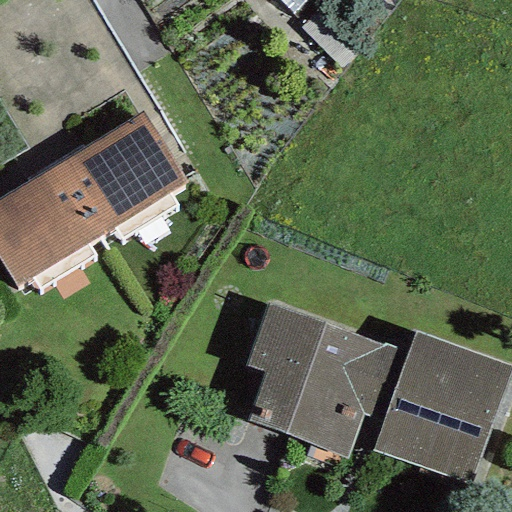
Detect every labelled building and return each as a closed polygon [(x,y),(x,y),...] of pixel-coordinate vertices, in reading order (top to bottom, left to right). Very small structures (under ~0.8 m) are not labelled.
[(306,0),(276,0),(292,15),(306,0)] [(168,194),(185,183),(142,113),(61,163),(107,235),(116,230),(121,239),(176,206),(168,194)] [(39,290),(94,256),(89,246),(107,235),(61,163),(0,199),(0,263),(15,288),(31,278),(39,290)] [(394,349),(269,303),(244,368),(263,374),(247,421),(344,459),(361,415),(368,418),(394,349)] [(511,368),(416,334),(373,451),(469,485),(511,368)]
